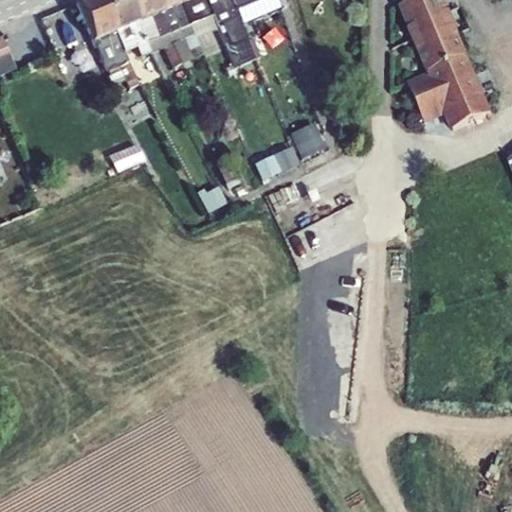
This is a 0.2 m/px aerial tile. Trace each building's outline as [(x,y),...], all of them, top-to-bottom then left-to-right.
[(114,33),(100,0),(83,0),(75,4),(91,43),(114,33)] [(137,23),(126,0),(100,0),(114,33),(115,33),(137,23)] [(159,14),(153,0),(126,0),(137,23),(159,14)] [(180,5),(177,0),(153,0),(159,14),(180,5)] [(203,0),(192,0),(180,5),(194,40),(216,30),(215,28),(210,17),(203,0)] [(235,12),(229,0),(203,0),(210,17),(215,28),(221,25),(230,47),(233,46),(242,66),(255,61),(235,12)] [(263,0),(229,0),(235,12),(263,0)] [(443,0),(417,0),(398,8),(427,75),(406,84),(424,126),(444,117),(451,132),(492,115),(443,0)] [(194,40),(180,5),(159,14),(167,36),(181,66),(201,56),(194,40)] [(167,36),(159,14),(137,23),(149,55),(162,50),(177,84),(187,79),(181,66),(167,36)] [(149,55),(137,23),(115,33),(123,54),(135,48),(138,58),(149,55)] [(123,54),(115,33),(114,33),(91,43),(112,88),(124,83),(128,91),(139,86),(127,64),(123,54)] [(1,37),(0,37),(0,75),(15,69),(1,37)] [(198,102),(185,108),(193,122),(205,116),(198,102)] [(356,118),(337,118),(337,139),(356,139),(356,118)] [(313,124),(289,133),(299,157),(320,149),(318,143),(320,141),(313,124)] [(135,145),(108,157),(115,173),(142,162),(135,145)] [(229,154),(211,163),(225,189),(243,181),(229,154)] [(273,155),(252,164),(261,184),(294,167),(289,156),(276,162),(273,155)]
